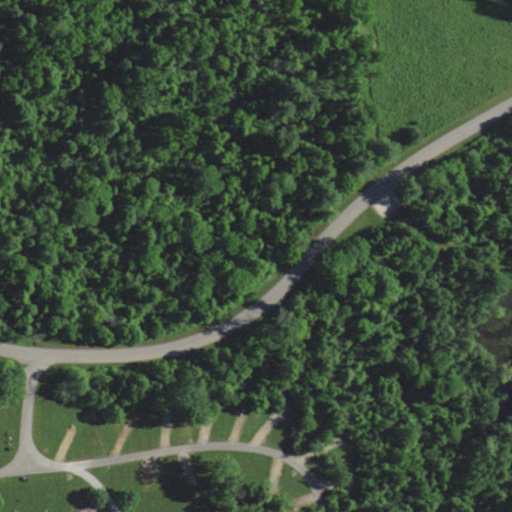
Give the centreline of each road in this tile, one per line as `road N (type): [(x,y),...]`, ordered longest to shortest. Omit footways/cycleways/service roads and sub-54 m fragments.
road 1 (residential): [(511,110),(415,170),(251,320),(199,345),(98,355),(0,339)]
road 2 (residential): [(0,471),(242,448),(282,455),(308,481),(322,511)]
